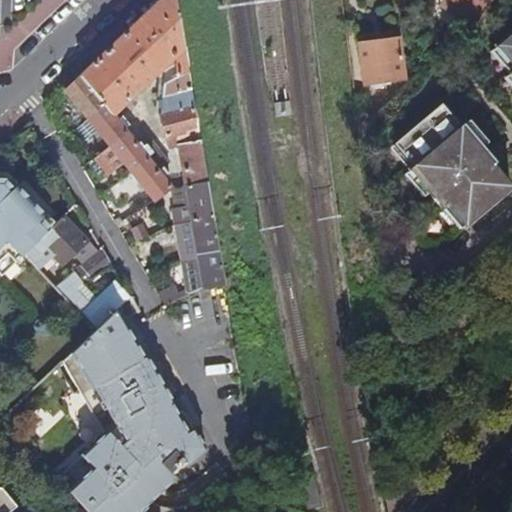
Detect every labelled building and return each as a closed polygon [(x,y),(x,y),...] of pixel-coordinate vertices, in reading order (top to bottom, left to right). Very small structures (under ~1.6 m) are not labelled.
[(185,187),(206,184),(196,133),(186,74),(173,0),(162,0),(126,35),(66,92),(89,121),(98,133),(134,178),(154,203),(170,190),(162,179),(166,176),(163,172),(169,167),(151,144),(140,153),(124,132),(128,128),(123,122),(118,125),(113,118),(116,115),(115,113),(156,75),(162,80),(170,73),(175,79),(163,86),(160,116),(164,139),(176,137),(185,187)] [(450,0),(479,16),(492,0),(450,0)] [(412,38),(421,42),(432,20),(423,15),(412,38)] [(511,36),(496,50),(508,65),(511,63),(511,74),(509,77),(511,80),(511,36)] [(365,87),(406,81),(400,41),(359,47),(365,87)] [(355,100),(358,125),(370,124),(366,99),(355,100)] [(407,161),(410,158),(417,166),(409,172),(441,210),(448,204),(454,211),(451,214),(464,229),(510,190),(500,177),(497,179),(476,154),(481,149),(462,127),(457,131),(449,122),(451,120),(441,108),(395,147),(407,161)] [(98,133),(89,121),(75,133),(83,145),(98,133)] [(170,190),(175,189),(169,174),(166,176),(162,179),(170,190)] [(0,235),(22,259),(25,256),(52,230),(43,221),(46,218),(18,188),(15,190),(6,180),(0,179),(0,235)] [(200,290),(223,285),(215,241),(213,232),(206,184),(185,187),(188,206),(172,210),(175,226),(187,290),(188,296),(200,290)] [(25,256),(38,270),(53,256),(63,266),(78,252),(85,245),(87,243),(64,219),(52,230),(25,256)] [(135,242),(150,237),(144,219),(130,224),(135,242)] [(123,222),(117,226),(120,231),(126,227),(123,222)] [(16,264),(22,259),(0,235),(0,261),(7,254),(16,264)] [(85,245),(78,252),(81,256),(89,249),(85,245)] [(93,281),(112,266),(103,251),(83,267),(93,281)] [(91,304),(87,300),(80,291),(89,283),(78,270),(57,288),(93,327),(127,297),(115,284),(98,298),(91,304)] [(158,295),(166,307),(188,296),(187,290),(183,292),(179,285),(158,295)] [(93,294),(87,300),(91,304),(98,298),(93,294)] [(137,511),(147,503),(142,498),(181,463),(185,468),(201,453),(189,432),(193,429),(182,412),(176,415),(169,404),(171,402),(153,372),(151,373),(116,312),(95,332),(62,363),(87,405),(103,435),(65,470),(55,479),(84,511),(137,511)] [(0,511),(11,511),(15,509),(1,490),(0,489),(0,511)]
